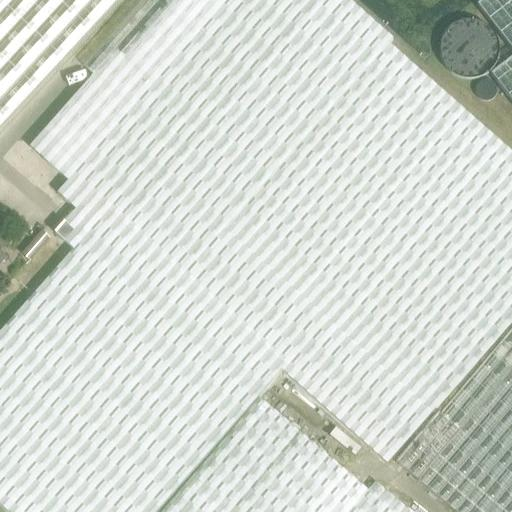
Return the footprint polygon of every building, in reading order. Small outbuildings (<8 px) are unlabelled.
[(0,0),(0,133),(123,0),(0,0)] [(25,304),(0,333),(0,502),(11,511),(157,511),(257,398),(281,371),(389,465),(393,460),(511,325),(511,152),(438,88),(418,70),(390,45),(389,44),(393,40),(347,0),(228,0),(217,13),(67,182),(57,194),(75,211),(55,234),(73,250),(25,304)] [(93,76),(29,148),(67,182),(217,13),(228,0),(143,0),(105,43),(115,52),(93,76)] [(511,0),(485,0),(477,7),(511,50),(511,59),(492,76),(511,101),(511,0)] [(502,50),(501,44),(499,38),(497,34),(493,29),(490,26),(484,22),(481,21),(473,20),(468,20),(462,21),(455,24),(452,27),(447,32),(444,37),(442,41),(441,49),(441,54),(443,60),(445,65),(448,70),(453,74),(457,77),(463,79),(470,80),(475,80),(481,79),(486,76),(491,73),(496,67),(499,63),(501,57),(502,50)] [(53,105),(22,140),(29,147),(60,110),(53,105)] [(39,236),(23,255),(31,261),(46,243),(39,236)] [(511,511),(511,329),(511,330),(440,414),(438,412),(396,462),(453,511),(511,511)] [(411,511),(376,482),(368,491),(259,399),(163,511),(411,511)]
